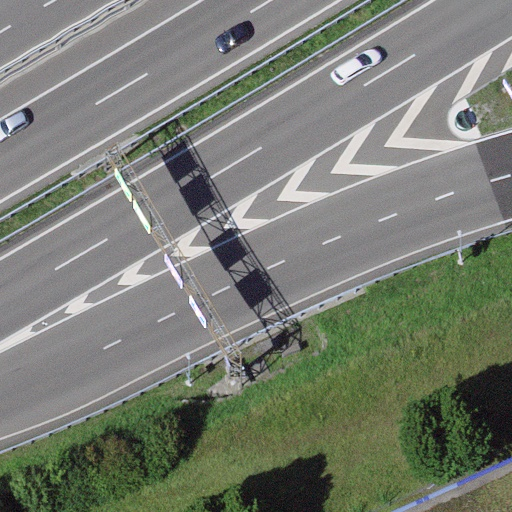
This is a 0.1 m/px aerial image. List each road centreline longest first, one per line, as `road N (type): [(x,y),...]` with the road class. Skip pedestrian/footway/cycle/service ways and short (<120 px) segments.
road 1 (motorway): [(0,305),(511,0)]
road 2 (motorway): [(0,385),(380,221),(511,175)]
road 3 (motorway): [(269,0),(0,159)]
